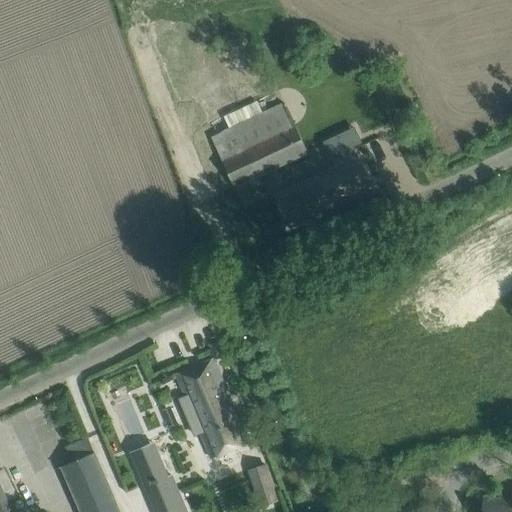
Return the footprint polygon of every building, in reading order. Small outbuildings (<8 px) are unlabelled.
[(266,93),(302,78),(294,58),(258,73),(266,93)] [(308,153),(284,102),(211,137),(235,188),(308,153)] [(373,187),(354,146),(331,156),(336,165),(274,194),(290,227),(373,187)] [(214,358),(176,374),(185,395),(178,398),(194,436),(201,433),(212,458),(249,442),(214,358)] [(120,511),(88,438),(66,447),(72,462),(62,466),(81,511),(120,511)] [(160,459),(137,469),(153,505),(180,494),(172,475),(168,477),(160,459)] [(275,488),(267,465),(250,470),(257,494),(275,488)] [(0,511),(13,511),(0,485),(0,511)] [(511,511),(511,500),(484,497),(482,511),(511,511)]
